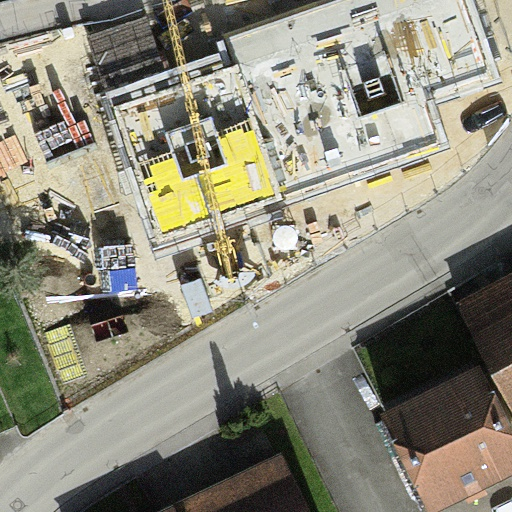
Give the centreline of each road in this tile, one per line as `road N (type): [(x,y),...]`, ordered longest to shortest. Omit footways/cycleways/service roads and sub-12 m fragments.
road 1 (tertiary): [(511,175),(497,200),(108,427),(6,511)]
road 2 (residential): [(0,30),(127,0)]
